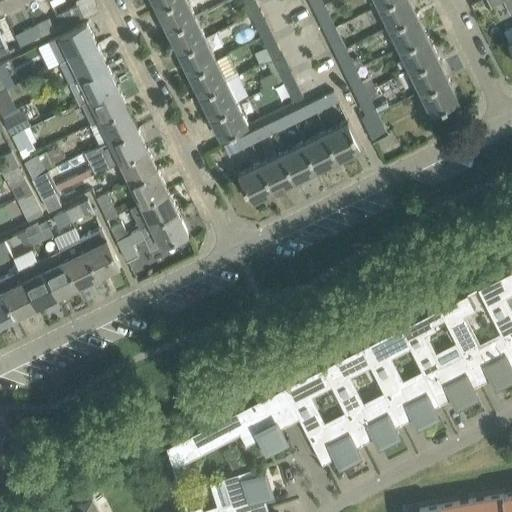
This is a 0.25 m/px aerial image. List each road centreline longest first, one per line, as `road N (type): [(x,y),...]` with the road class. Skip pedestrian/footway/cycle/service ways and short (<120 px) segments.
road 1 (residential): [(232,254),(504,122)]
road 2 (residential): [(232,254),(110,0)]
road 3 (residential): [(0,368),(232,254)]
road 4 (residential): [(511,413),(312,510)]
road 5 (residential): [(504,122),(445,0)]
